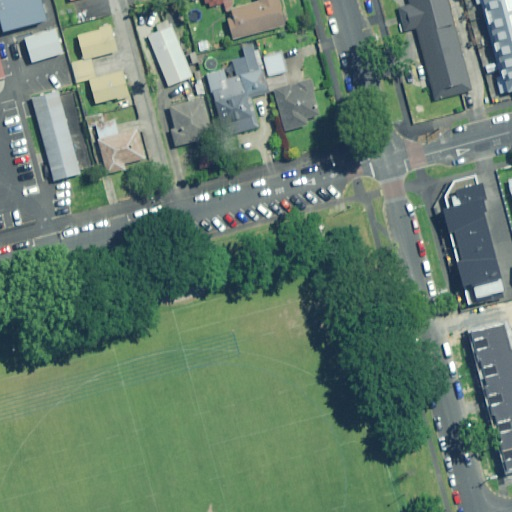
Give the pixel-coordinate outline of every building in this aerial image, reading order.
[(0,0),(0,32),(43,21),(37,0),(0,0)] [(204,0),(208,12),(221,8),(231,42),(240,40),(285,27),(277,0),(258,0),(259,3),(237,9),(234,0),(204,0)] [(397,30),(406,27),(425,99),(466,88),(441,0),(399,0),(400,2),(390,5),(397,30)] [(511,0),(476,0),(478,7),(483,6),(501,78),(494,80),(498,97),(511,93),(511,0)] [(96,78),(91,59),(116,53),(110,28),(77,37),(84,61),(70,65),(75,85),(88,81),(95,107),(128,98),(121,71),(96,78)] [(191,79),(187,69),(200,64),(197,55),(209,50),(204,38),(179,47),(172,28),(148,37),(168,88),(191,79)] [(62,55),(56,31),(24,40),(31,64),(62,55)] [(253,46),(243,49),(245,59),(221,66),(223,72),(207,77),(224,138),(237,135),(258,129),(248,93),(265,88),(253,46)] [(285,74),(281,56),(264,60),(268,78),(285,74)] [(318,117),(310,82),(274,91),(284,133),(308,127),(306,120),(318,117)] [(53,98),(29,104),(51,189),(75,182),(53,98)] [(212,143),(204,101),(170,108),(174,130),(171,131),(175,148),(196,143),(197,146),(212,143)] [(119,136),(116,125),(106,128),(96,130),(106,176),(125,171),(124,166),(146,161),(139,131),(119,136)] [(485,200),(482,187),(455,193),(458,208),(445,211),(467,307),(481,304),(480,299),(502,294),(484,218),(489,217),(485,200)] [(511,333),(511,320),(497,324),(500,337),(511,333)] [(511,376),(511,342),(495,347),(503,379),(511,376)]
